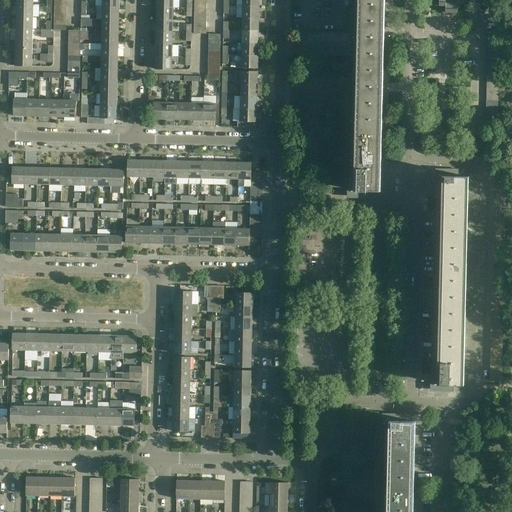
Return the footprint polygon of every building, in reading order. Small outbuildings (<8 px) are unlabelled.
[(102,0),(102,8),(119,8),(119,0),(102,0)] [(173,0),(156,0),(156,8),(173,8),(173,0)] [(359,0),(357,87),(383,87),(384,0),(359,0)] [(439,0),(439,6),(445,6),(445,12),(450,13),(452,13),(457,13),(458,4),(466,4),(466,0),(439,0)] [(33,5),(16,5),(16,16),(33,17),(33,5)] [(259,6),(242,6),(242,18),(259,19),(259,6)] [(119,8),(102,8),(102,20),(119,21),(119,8)] [(173,8),(156,8),(156,20),(173,21),(173,8)] [(33,17),(16,16),(16,29),(33,29),(33,17)] [(259,19),(242,18),(242,31),(259,31),(259,19)] [(119,21),(102,20),(102,32),(119,33),(119,21)] [(173,21),(156,20),(156,32),(173,33),(173,21)] [(33,29),(16,29),(16,41),(33,42),(33,29)] [(42,38),(46,38),(54,39),(54,33),(52,33),(52,30),(46,30),(41,30),(42,38)] [(259,31),(242,31),(242,43),(259,43),(259,31)] [(88,32),(81,32),(81,37),(69,37),(69,43),(81,43),(81,40),(88,40),(88,32)] [(119,33),(102,32),(102,45),(119,45),(119,33)] [(173,33),(156,32),(156,44),(172,45),(173,33)] [(33,42),(16,41),(15,54),(32,54),(33,42)] [(259,43),(242,43),(241,55),(258,55),(259,43)] [(172,45),(156,44),(155,56),(172,57),(172,45)] [(119,45),(102,45),(101,57),(118,57),(119,45)] [(32,54),(15,54),(15,66),(32,67),(32,54)] [(258,55),(241,55),(241,68),(258,68),(258,55)] [(172,57),(155,56),(155,69),(172,70),(172,57)] [(88,57),(81,57),(80,61),(80,65),(88,65),(88,57)] [(118,57),(101,57),(101,69),(118,70),(118,57)] [(80,68),(68,67),(68,78),(80,78),(80,68)] [(118,70),(101,69),(101,81),(118,82),(118,70)] [(241,72),(241,84),(258,84),(258,72),(241,72)] [(118,82),(101,81),(100,93),(117,94),(118,82)] [(258,84),(241,84),(240,97),(257,97),(258,84)] [(383,87),(357,87),(355,191),(354,191),(357,191),(357,198),(369,198),(369,191),(381,192),(381,191),(378,191),(378,178),(381,178),(383,87)] [(15,93),(15,99),(14,99),(14,116),(27,117),(27,100),(27,93),(15,93)] [(117,94),(100,93),(100,106),(117,106),(117,94)] [(257,97),(240,97),(240,109),(257,109),(257,97)] [(27,100),(27,117),(39,117),(39,100),(27,100)] [(51,100),(39,100),(39,117),(51,117),(51,100)] [(64,100),(51,100),(51,117),(63,117),(64,100)] [(76,101),(64,100),(63,117),(76,118),(76,101)] [(167,103),(148,102),(148,113),(154,114),(154,120),(166,120),(167,103)] [(179,103),(167,103),(166,120),(179,120),(179,103)] [(191,103),(179,103),(179,120),(191,120),(191,103)] [(203,104),(191,103),(191,120),(203,121),(203,104)] [(216,104),(203,104),(203,121),(216,121),(216,104)] [(117,106),(100,106),(100,118),(105,118),(104,124),(114,125),(114,119),(117,119),(117,106)] [(257,109),(240,109),(240,121),(237,121),(237,127),(251,128),(251,122),(257,122),(257,109)] [(128,177),(138,177),(140,177),(141,160),(128,160),(128,177)] [(153,161),(141,160),(140,177),(153,178),(153,161)] [(165,161),(153,161),(153,178),(165,178),(165,161)] [(177,161),(165,161),(165,178),(177,178),(177,161)] [(190,161),(177,161),(177,178),(189,178),(190,161)] [(202,162),(190,161),(189,178),(202,179),(202,162)] [(214,162),(202,162),(202,179),(214,179),(214,162)] [(227,162),(214,162),(214,179),(226,179),(227,162)] [(239,163),(227,162),(226,179),(238,180),(239,163)] [(251,163),(239,163),(238,180),(238,187),(245,187),(245,180),(251,180),(251,176),(251,170),(251,163)] [(12,184),(25,185),(26,168),(13,167),(12,184)] [(38,168),(26,168),(25,185),(37,185),(38,168)] [(50,168),(38,168),(37,185),(50,185),(50,168)] [(62,168),(50,168),(50,185),(62,185),(62,168)] [(75,169),(62,168),(62,185),(74,186),(75,169)] [(87,169),(75,169),(74,186),(87,186),(87,169)] [(99,169),(87,169),(87,186),(99,186),(99,169)] [(111,170),(99,169),(99,186),(111,186),(111,170)] [(124,170),(111,170),(111,186),(124,187),(124,170)] [(458,170),(445,170),(445,177),(443,176),(443,177),(441,280),(466,281),(468,190),(466,190),(466,177),(469,177),(457,177),(458,170)] [(126,243),(139,244),(139,226),(127,226),(126,243)] [(151,227),(139,226),(139,244),(151,244),(151,227)] [(164,227),(151,227),(151,244),(163,244),(164,227)] [(176,227),(164,227),(163,244),(176,244),(176,227)] [(188,228),(176,227),(176,244),(188,245),(188,228)] [(201,228),(188,228),(188,245),(200,245),(201,228)] [(213,228),(201,228),(200,245),(212,245),(213,228)] [(225,228),(213,228),(212,245),(225,245),(225,228)] [(237,229),(225,228),(225,245),(237,246),(237,229)] [(250,229),(237,229),(237,246),(250,246),(250,239),(250,232),(250,229)] [(11,250),(24,251),(24,234),(11,234),(11,250)] [(36,234),(24,234),(24,251),(36,251),(36,234)] [(49,234),(36,234),(36,251),(49,251),(49,234)] [(61,235),(49,234),(49,251),(61,252),(61,235)] [(74,235),(61,235),(61,252),(73,252),(74,235)] [(86,235),(74,235),(73,252),(85,252),(86,235)] [(98,235),(86,235),(85,252),(98,252),(98,235)] [(110,236),(98,235),(98,252),(110,253),(110,236)] [(122,236),(110,236),(110,253),(122,253),(122,236)] [(466,281),(441,280),(438,384),(441,384),(440,391),(452,391),(453,385),(464,385),(464,384),(461,384),(462,371),(464,371),(466,281)] [(175,291),(175,304),(192,304),(192,292),(175,291)] [(236,293),(236,305),(253,306),(253,293),(236,293)] [(192,304),(175,304),(175,316),(192,317),(198,317),(198,305),(192,305),(192,304)] [(253,306),(236,305),(235,318),(252,318),(253,306)] [(192,317),(175,316),(175,329),(192,329),(192,317)] [(252,318),(235,318),(235,330),(252,330),(252,318)] [(192,329),(175,329),(174,341),(191,341),(192,329)] [(252,330),(235,330),(235,342),(252,343),(252,330)] [(13,350),(26,351),(26,334),(13,333),(13,350)] [(38,334),(26,334),(26,351),(38,351),(38,334)] [(50,334),(38,334),(38,351),(50,351),(50,334)] [(63,335),(50,334),(50,351),(62,351),(63,335)] [(75,335),(63,335),(62,351),(75,352),(75,335)] [(87,335),(75,335),(75,352),(87,352),(87,335)] [(100,335),(87,335),(87,352),(99,352),(100,335)] [(112,336),(100,335),(99,352),(111,353),(112,336)] [(124,336),(112,336),(111,353),(124,353),(124,336)] [(137,336),(124,336),(124,353),(136,353),(137,336)] [(191,341),(174,341),(174,354),(191,354),(191,341)] [(252,343),(235,342),(235,355),(252,355),(252,343)] [(9,343),(0,343),(0,360),(8,360),(9,343)] [(252,355),(235,355),(234,367),(251,368),(252,355)] [(174,357),(174,370),(191,370),(191,357),(174,357)] [(191,370),(174,370),(173,382),(190,382),(191,370)] [(229,374),(234,374),(234,383),(251,384),(251,371),(229,371),(229,374)] [(190,382),(173,382),(173,394),(190,395),(190,382)] [(251,384),(234,383),(234,396),(251,396),(251,384)] [(190,395),(173,394),(173,406),(190,407),(190,395)] [(219,395),(214,395),(213,407),(222,407),(223,407),(224,401),(219,401),(219,395)] [(251,396),(234,396),(234,408),(251,408),(251,396)] [(49,401),(49,407),(48,424),(60,424),(61,408),(61,401),(49,401)] [(24,403),(24,407),(24,424),(36,424),(36,407),(36,403),(24,403)] [(11,423),(24,424),(24,407),(11,406),(11,423)] [(190,407),(173,406),(172,419),(189,419),(190,407)] [(49,407),(36,407),(36,424),(48,424),(49,407)] [(73,408),(61,408),(60,424),(73,425),(73,408)] [(85,408),(73,408),(73,425),(85,425),(85,408)] [(98,408),(85,408),(85,425),(97,425),(98,408)] [(110,409),(98,408),(97,425),(110,426),(110,409)] [(251,408),(234,408),(233,420),(250,421),(251,408)] [(122,409),(110,409),(110,426),(122,426),(122,409)] [(135,409),(122,409),(122,426),(134,426),(135,409)] [(390,422),(387,511),(413,511),(415,438),(412,438),(413,422),(416,422),(404,422),(405,415),(390,414),(390,421),(389,421),(389,422),(390,422)] [(189,419),(172,419),(172,431),(189,432),(189,419)] [(250,421),(233,420),(233,433),(250,433),(250,421)] [(39,477),(27,477),(26,496),(39,496),(39,477)] [(51,477),(39,477),(39,496),(50,496),(51,477)] [(63,478),(51,477),(50,496),(63,496),(63,478)] [(75,478),(63,478),(63,496),(75,497),(75,478)] [(121,479),(121,480),(121,491),(139,492),(140,479),(121,479)] [(189,481),(177,480),(176,499),(188,500),(189,481)] [(201,481),(189,481),(188,500),(200,500),(201,481)] [(213,481),(201,481),(200,500),(213,500),(213,481)] [(225,481),(213,481),(213,500),(225,500),(225,481)] [(270,482),(269,495),(288,495),(288,483),(270,482)] [(139,492),(121,491),(120,503),(139,504),(139,492)] [(288,495),(269,495),(269,507),(288,507),(288,495)] [(138,511),(139,504),(120,503),(120,511),(138,511)]
